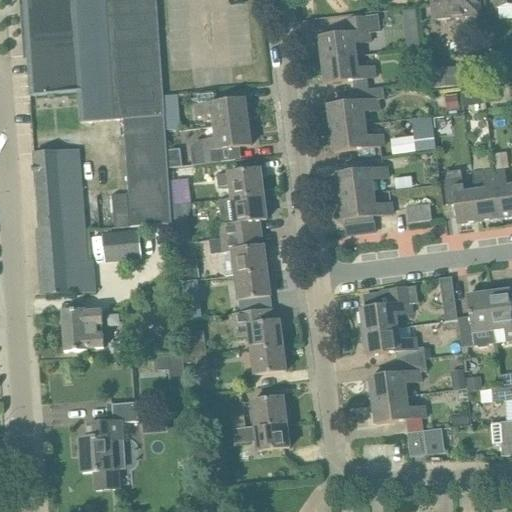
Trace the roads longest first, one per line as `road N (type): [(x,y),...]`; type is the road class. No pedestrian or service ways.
road 1 (unclassified): [(26,511),(0,118)]
road 2 (residential): [(511,471),(345,470),(326,413),(314,275)]
road 3 (residential): [(314,275),(283,0)]
road 4 (residential): [(314,275),(511,253)]
